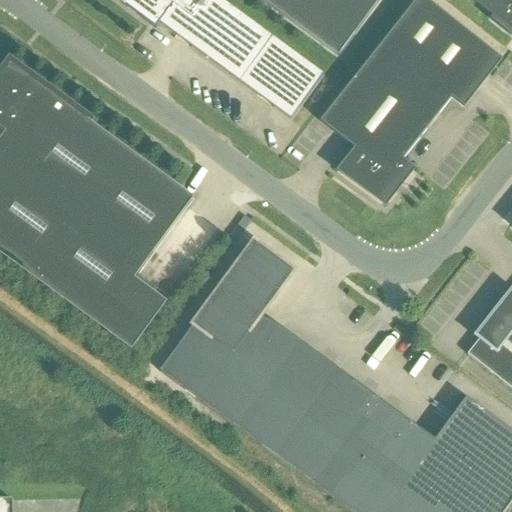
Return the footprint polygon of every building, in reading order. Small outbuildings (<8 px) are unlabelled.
[(116,0),(122,5),(156,30),(159,25),(240,84),(291,121),(324,76),(273,39),(219,0),(116,0)] [(258,0),(337,58),(379,0),(258,0)] [(425,0),(417,0),(320,123),(354,149),(339,169),(375,195),(377,193),(384,199),(397,183),(401,186),(415,168),(415,167),(413,168),(403,160),(451,99),(463,108),(501,59),(425,0)] [(511,0),(469,0),(507,30),(511,34),(511,0)] [(0,255),(131,352),(168,302),(136,278),(194,200),(10,65),(0,78),(0,255)] [(435,442),(262,315),(294,273),(254,243),(193,326),(193,327),(160,373),(349,511),(504,511),(511,502),(511,432),(466,399),(435,442)] [(511,291),(511,292),(476,337),(480,340),(467,355),(511,390),(511,291)] [(190,511),(158,480),(156,482),(128,511),(129,511),(190,511)] [(0,501),(0,511),(12,511),(13,502),(0,501)]
